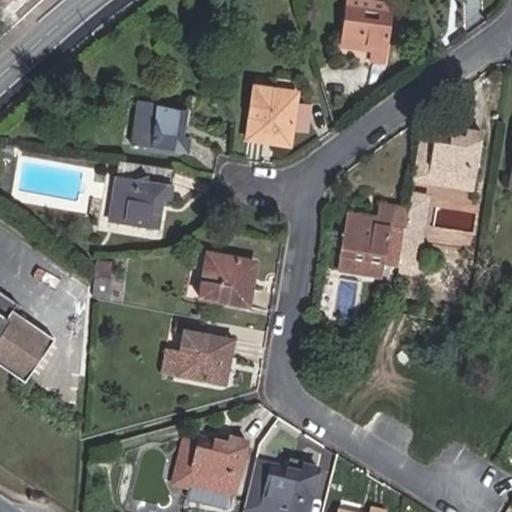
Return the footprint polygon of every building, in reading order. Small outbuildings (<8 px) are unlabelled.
[(384,63),(392,3),(365,0),(348,0),(341,47),(372,51),(371,61),(384,63)] [(297,102),(298,92),(252,85),(244,141),(261,143),(262,137),(262,131),(276,133),(276,139),(291,141),(293,132),(297,102)] [(143,116),(145,101),(138,99),(136,114),(143,116)] [(177,136),(179,122),(185,123),(187,107),(145,101),(143,116),(136,114),(131,146),(187,154),(189,138),(177,136)] [(307,134),(311,104),(297,102),(293,132),(307,134)] [(473,189),(482,134),(465,131),(464,143),(450,141),(451,135),(420,131),(412,180),(473,189)] [(169,201),(173,170),(118,161),(111,208),(118,209),(116,224),(158,230),(160,214),(154,214),(156,200),(162,201),(169,201)] [(419,242),(426,197),(410,194),(408,209),(403,239),(419,242)] [(403,239),(408,209),(378,204),(376,217),(346,213),(339,257),(344,258),(342,271),(382,277),(384,264),(399,267),(403,239)] [(116,224),(118,209),(111,208),(109,223),(116,224)] [(477,230),(478,211),(435,209),(434,228),(477,230)] [(414,274),(419,242),(403,239),(399,267),(398,272),(414,274)] [(249,307),(252,288),(247,287),(241,286),(244,272),(249,273),(251,261),(210,254),(206,279),(202,278),(199,298),(249,307)] [(110,279),(111,261),(96,259),(94,278),(110,279)] [(247,287),(249,273),(244,272),(241,286),(247,287)] [(107,299),(110,279),(94,278),(92,297),(107,299)] [(54,339),(12,310),(17,303),(0,291),(0,365),(24,382),(54,339)] [(182,328),(183,322),(175,320),(173,327),(182,328)] [(220,368),(222,356),(227,357),(231,358),(234,339),(202,333),(204,325),(183,322),(182,328),(177,350),(190,353),(185,377),(222,384),(225,369),(220,368)] [(185,377),(190,353),(177,350),(164,348),(160,372),(185,377)] [(188,477),(198,436),(182,432),(171,478),(169,486),(188,490),(200,493),(203,481),(188,477)] [(234,497),(247,441),(229,436),(228,438),(215,435),(214,440),(198,436),(188,477),(203,481),(200,493),(188,490),(186,498),(189,501),(227,511),(230,508),(233,497),(234,497)] [(245,511),(308,511),(319,466),(285,459),(281,477),(249,470),(241,511),(245,511)]
